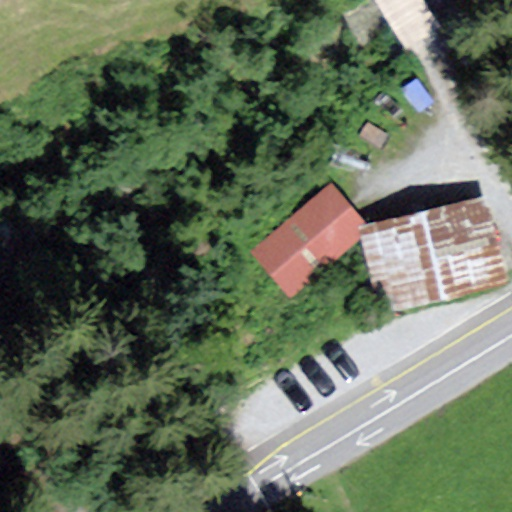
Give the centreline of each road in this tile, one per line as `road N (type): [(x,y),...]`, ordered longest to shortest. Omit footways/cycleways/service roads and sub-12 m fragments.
road 1 (unclassified): [(511,339),(228,511)]
road 2 (track): [(511,201),(395,0)]
